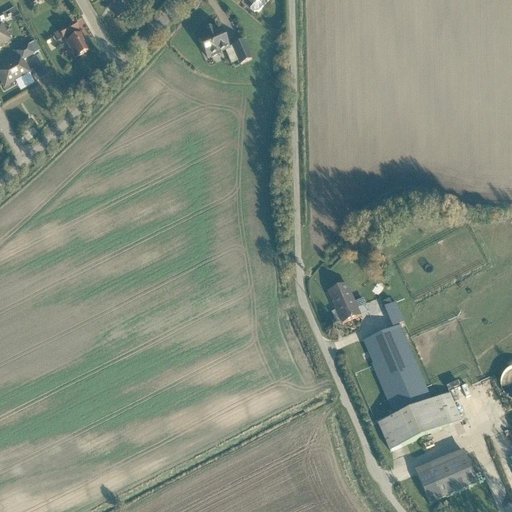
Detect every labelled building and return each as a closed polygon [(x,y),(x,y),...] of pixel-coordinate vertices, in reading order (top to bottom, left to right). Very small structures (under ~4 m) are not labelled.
[(129,0),(104,0),(116,19),(134,8),(129,0)] [(239,0),(250,8),(252,5),(262,13),(272,0),(239,0)] [(0,28),(0,50),(13,43),(3,26),(0,28)] [(228,51),(220,32),(212,35),(209,29),(198,34),(200,40),(196,42),(204,61),(228,51)] [(68,46),(77,62),(91,54),(82,38),(68,46)] [(248,62),(242,43),(229,47),(236,66),(248,62)] [(0,73),(0,84),(5,93),(32,77),(22,60),(0,73)] [(45,65),(33,70),(39,82),(50,77),(45,65)] [(362,317),(347,285),(328,294),(342,326),(362,317)] [(399,323),(392,304),(381,308),(388,327),(399,323)] [(398,329),(362,345),(395,420),(375,429),(387,454),(462,421),(449,393),(429,401),(398,329)] [(511,394),(511,373),(501,384),(511,394)] [(480,486),(465,452),(414,474),(429,508),(480,486)]
